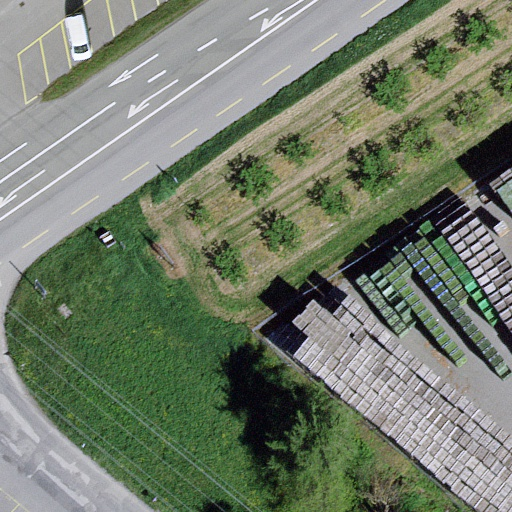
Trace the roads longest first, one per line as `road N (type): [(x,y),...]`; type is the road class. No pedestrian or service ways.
road 1 (primary): [(0,233),(334,0)]
road 2 (primary): [(239,0),(0,161)]
road 3 (tertiary): [(0,417),(115,511)]
